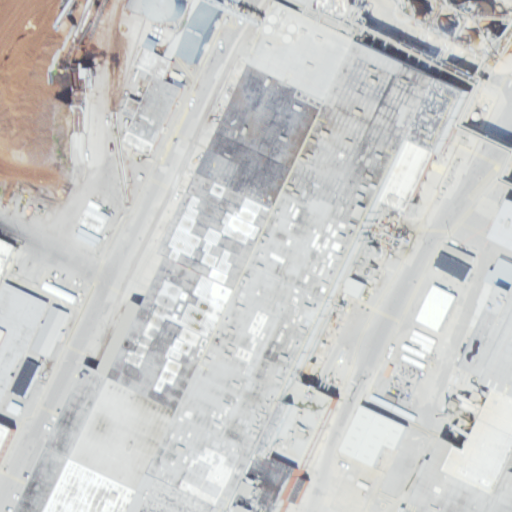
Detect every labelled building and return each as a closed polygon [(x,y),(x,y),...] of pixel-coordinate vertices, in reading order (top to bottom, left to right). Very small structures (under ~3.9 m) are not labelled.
[(265,0),(50,511),(291,511),(297,499),(285,476),(240,457),(236,450),(238,449),(240,397),(224,396),(218,384),(283,229),(281,275),(287,279),(285,284),(289,285),(292,277),(355,303),(406,183),(385,167),(374,144),(398,132),(407,109),(438,122),(443,120),(464,70),(450,59),(450,42),(442,53),(429,27),(365,1),(334,0),(265,0)] [(213,0),(187,55),(205,65),(232,8),(215,0),(213,0)] [(470,1),(470,10),(461,10),(461,38),(484,37),(485,48),(497,48),(497,0),(470,1)] [(185,87),(172,82),(179,62),(168,58),(162,73),(148,68),(145,77),(156,81),(146,106),(135,101),(130,114),(138,118),(128,144),(159,156),(185,87)] [(511,204),(511,205),(511,210),(511,283),(496,323),(496,328),(511,328),(511,314),(511,312),(511,204)] [(17,241),(0,235),(0,269),(1,267),(8,270),(17,241)] [(469,279),(474,266),(444,255),(440,268),(469,279)] [(77,314),(12,281),(4,296),(0,293),(0,469),(4,468),(25,427),(2,416),(18,413),(22,414),(46,367),(29,359),(28,352),(36,350),(54,359),(77,314)] [(314,392),(304,362),(290,367),(296,384),(286,387),(291,400),(314,392)] [(384,467),(392,446),(404,451),(414,425),(367,407),(349,453),(384,467)] [(418,511),(511,511),(511,438),(497,433),(490,450),(448,434),(418,511)]
